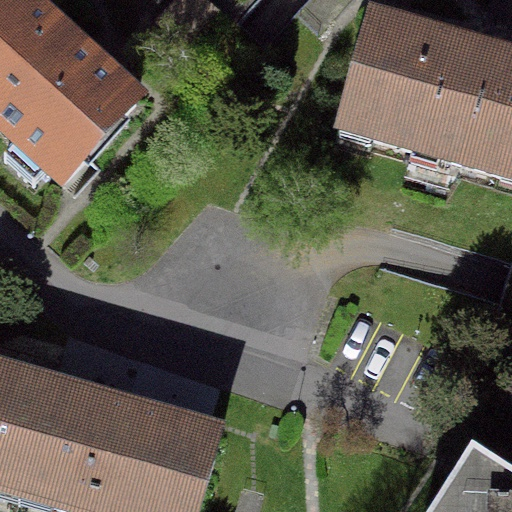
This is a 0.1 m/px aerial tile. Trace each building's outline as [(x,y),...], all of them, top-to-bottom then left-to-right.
[(136,106),(18,0),(13,0),(0,15),(0,132),(62,188),(136,106)] [(0,0),(0,15),(13,0),(0,0)] [(511,67),(369,26),(338,133),(511,183),(511,67)] [(52,393),(0,378),(0,494),(21,501),(52,393)] [(199,511),(219,441),(52,393),(21,501),(61,511),(199,511)] [(511,511),(511,478),(484,458),(449,511),(511,511)]
